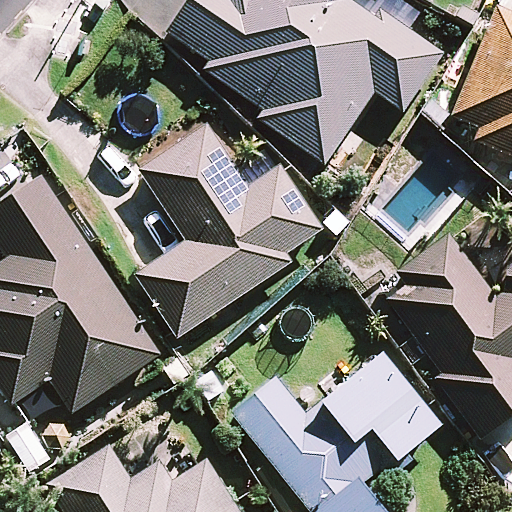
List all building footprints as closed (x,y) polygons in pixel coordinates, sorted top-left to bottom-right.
[(191,0),(169,31),(212,61),(206,69),(264,110),(259,117),(325,163),(375,92),(403,112),(444,54),(381,9),(376,17),(352,0),(191,0)] [(478,139),(511,153),(511,10),(499,5),(452,114),(483,127),(478,139)] [(251,185),(210,123),(140,169),(187,240),(135,273),(178,337),(293,262),(288,254),(326,229),(283,164),(251,185)] [(163,355),(45,175),(0,204),(0,243),(10,258),(0,264),(0,387),(11,405),(52,378),(74,413),(163,355)] [(407,285),(390,298),(445,372),(438,377),(485,441),(511,421),(511,257),(510,259),(511,261),(511,286),(506,291),(499,296),(451,232),(397,272),(407,285)] [(445,424),(386,352),(344,386),(308,413),(278,378),(234,414),(314,511),(394,511),(369,479),(383,469),(392,479),(418,458),(412,452),(445,424)] [(67,511),(241,511),(209,459),(174,480),(161,460),(133,478),(112,444),(49,483),(67,511)]
